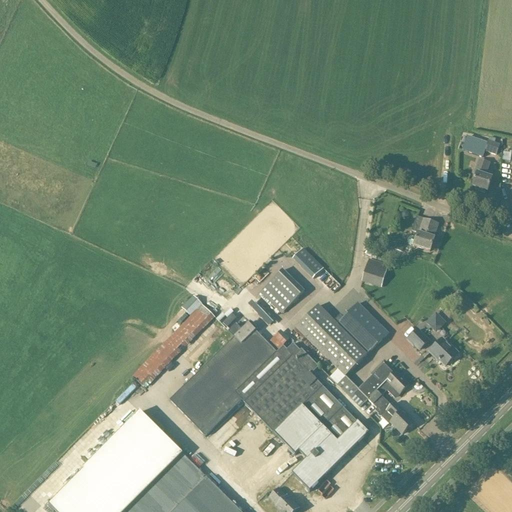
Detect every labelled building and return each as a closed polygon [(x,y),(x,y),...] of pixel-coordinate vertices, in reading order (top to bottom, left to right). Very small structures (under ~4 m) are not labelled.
[(500,146),(488,142),(484,156),(489,158),(491,154),(496,156),(500,146)] [(474,175),(476,176),(472,187),(481,190),(480,192),(485,194),(486,192),(488,192),(492,179),(486,177),(490,164),(479,160),(474,175)] [(418,234),(416,239),(412,238),(409,239),(408,240),(408,243),(409,245),(411,246),(413,247),(430,252),(439,225),(418,218),(417,217),(412,232),(418,234)] [(404,244),(397,241),(393,251),(401,253),(404,244)] [(314,281),(325,270),(305,249),(294,260),(314,281)] [(368,250),(367,256),(374,258),(376,252),(368,250)] [(362,282),(382,289),(389,266),(369,260),(362,282)] [(283,271),(267,286),(289,308),(305,293),(283,271)] [(319,306),(296,329),(345,379),(389,335),(358,304),(337,325),(319,306)] [(145,390),(215,319),(202,306),(190,317),(132,377),(136,381),(145,390)] [(227,310),(220,314),(228,327),(239,321),(235,316),(226,321),(225,319),(231,316),(227,310)] [(435,337),(441,329),(434,322),(426,330),(435,337)] [(234,339),(170,401),(205,438),(242,402),(274,435),(295,457),(299,453),(307,461),(292,475),(310,493),(320,484),(322,482),(337,466),(369,435),(358,423),(357,424),(311,375),(319,368),(302,350),(300,351),(293,345),(287,351),(284,347),(277,354),(268,344),(256,332),(249,324),(241,331),(236,326),(229,333),(234,338),(234,339)] [(430,342),(418,330),(407,341),(413,348),(414,347),(420,352),(430,342)] [(442,340),(429,353),(446,368),(458,355),(442,340)] [(360,389),(359,391),(368,401),(374,396),(378,392),(377,391),(382,386),(386,391),(391,387),(401,396),(410,386),(391,368),(384,362),(370,376),(372,377),(363,386),(360,389)] [(333,368),(327,373),(331,377),(337,372),(333,368)] [(396,401),(401,396),(391,387),(386,391),(382,386),(377,391),(378,392),(374,396),(409,429),(413,424),(401,412),(393,405),(391,407),(382,397),(387,392),(396,401)] [(354,395),(364,405),(368,401),(359,391),(354,395)] [(368,401),(377,410),(375,412),(379,416),(378,417),(380,418),(381,417),(389,425),(390,424),(403,435),(409,429),(374,396),(368,401)] [(140,413),(47,506),(52,511),(239,511),(207,479),(183,456),(140,413)] [(276,473),(281,481),(292,473),(286,466),(276,473)] [(287,497),(278,489),(270,498),(269,499),(277,507),(276,508),(279,511),(296,511),(299,509),(287,497)]
